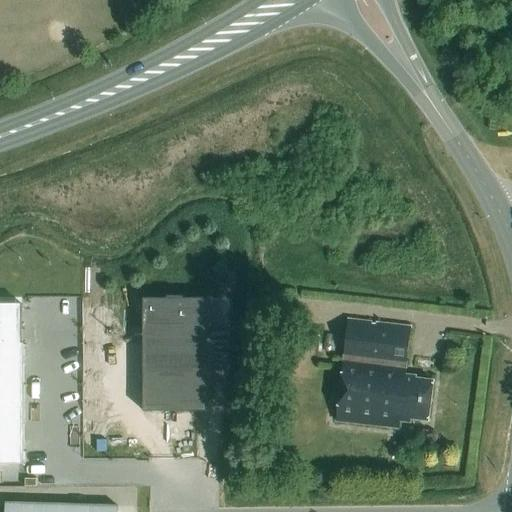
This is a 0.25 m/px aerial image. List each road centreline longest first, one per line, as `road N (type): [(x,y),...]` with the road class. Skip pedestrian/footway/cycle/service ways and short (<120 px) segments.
road 1 (primary): [(0,135),(145,77),(283,0)]
road 2 (tertiary): [(498,210),(364,0)]
